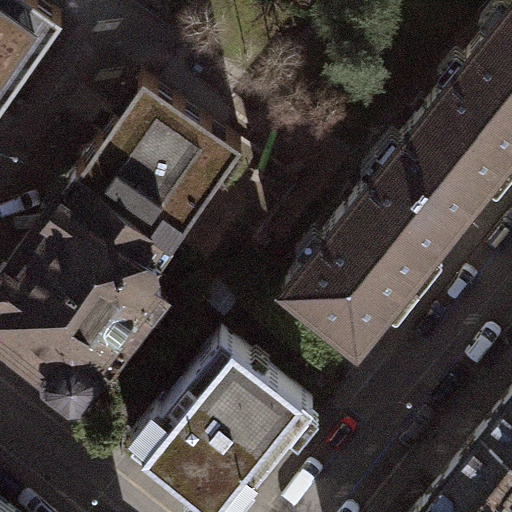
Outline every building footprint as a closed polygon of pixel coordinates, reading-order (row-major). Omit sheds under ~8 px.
[(0,0),(0,100),(63,10),(48,0),(0,0)] [(511,0),(505,0),(487,22),(511,41),(511,0)] [(511,145),(511,144),(511,41),(487,22),(386,148),(461,208),(511,145)] [(77,162),(171,238),(243,136),(144,67),(77,162)] [(409,272),(461,208),(386,148),(282,277),(357,337),(409,272)] [(157,273),(153,269),(173,240),(171,238),(77,162),(10,259),(4,255),(0,261),(0,329),(45,366),(46,373),(71,392),(79,392),(161,286),(157,273)] [(314,395),(223,321),(163,395),(158,391),(131,425),(136,429),(132,433),(224,507),(227,502),(232,506),(257,476),(252,472),(314,395)] [(511,384),(483,420),(511,443),(511,384)] [(511,511),(511,443),(483,420),(453,458),(423,495),(443,511),(511,511)] [(0,511),(22,511),(0,494),(0,511)] [(443,511),(423,495),(409,511),(443,511)]
